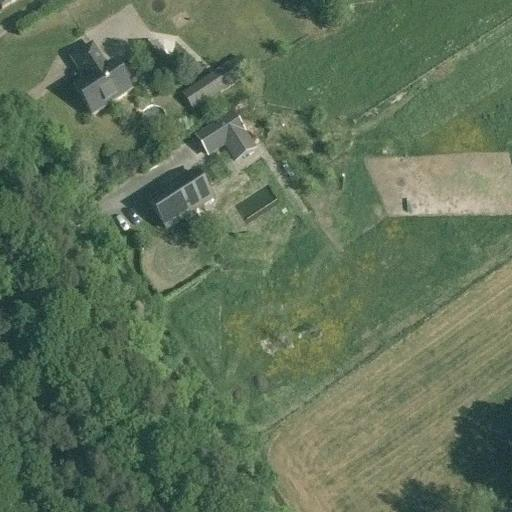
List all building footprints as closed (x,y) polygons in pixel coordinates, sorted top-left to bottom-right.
[(0,0),(0,8),(1,11),(18,0),(0,0)] [(140,54),(161,88),(179,77),(157,43),(140,54)] [(73,90),(91,118),(131,92),(113,64),(106,69),(92,47),(71,61),(85,82),(73,90)] [(182,95),(193,112),(252,74),(240,56),(182,95)] [(198,139),(209,156),(225,145),(231,154),(248,143),(231,117),(198,139)] [(148,203),(166,231),(183,220),(185,223),(196,216),(194,212),(212,201),(194,174),(148,203)]
